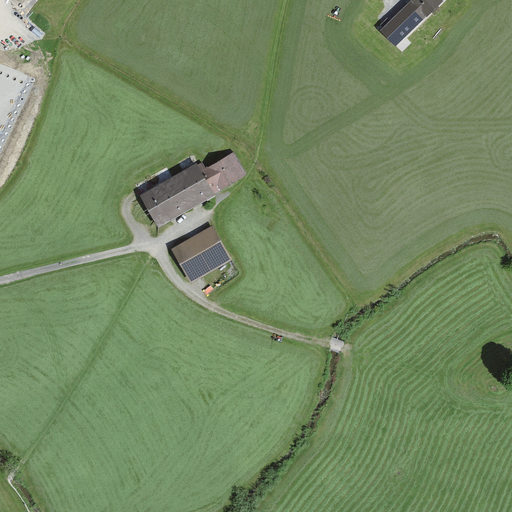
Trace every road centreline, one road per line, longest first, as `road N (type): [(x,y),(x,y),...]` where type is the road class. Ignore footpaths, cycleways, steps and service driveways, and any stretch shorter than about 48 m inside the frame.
road 1 (track): [(153,246),(170,272),(211,304),(352,349)]
road 2 (track): [(0,280),(153,246)]
